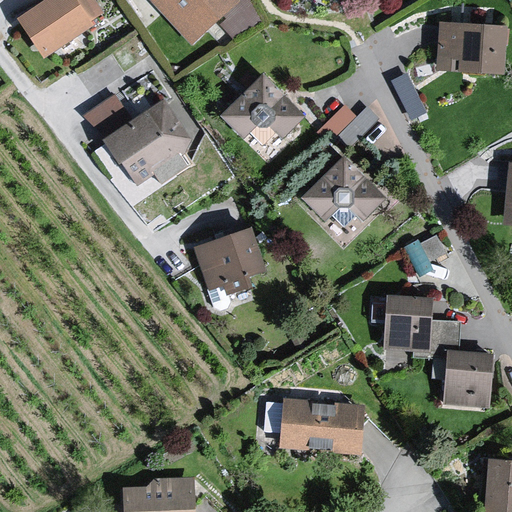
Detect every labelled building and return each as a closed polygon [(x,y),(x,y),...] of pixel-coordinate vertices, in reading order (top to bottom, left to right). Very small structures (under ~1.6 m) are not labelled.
[(50,0),(19,21),(46,60),(95,27),(92,21),(77,0),(50,0)] [(95,0),(77,0),(92,21),(104,13),(95,0)] [(150,0),(193,46),(224,17),(241,2),(238,0),(150,0)] [(263,22),(249,0),(242,0),(241,2),(224,17),(227,20),(220,26),(234,41),(263,22)] [(509,29),(441,24),(437,72),(506,77),(509,29)] [(240,81),(248,89),(257,80),(249,72),(240,81)] [(408,74),(392,81),(413,122),(428,114),(408,74)] [(308,119),(265,76),(221,120),(244,143),(259,129),(271,129),(284,142),(308,119)] [(100,132),(106,141),(134,122),(116,95),(84,117),(100,132)] [(194,142),(165,101),(134,122),(106,141),(104,143),(121,167),(124,166),(137,187),(155,176),(162,188),(191,169),(184,158),(186,156),(194,142)] [(337,140),(359,118),(346,105),(318,134),(331,146),(337,140)] [(380,120),(368,108),(359,118),(337,140),(349,151),(380,120)] [(346,158),(303,201),(326,224),(340,210),(350,210),(364,224),(389,200),(346,158)] [(511,164),(510,164),(503,227),(511,227),(511,164)] [(253,230),(194,250),(209,292),(224,287),(228,298),(254,289),(251,280),(268,274),(253,230)] [(438,236),(421,244),(430,263),(447,255),(438,236)] [(421,244),(419,241),(403,249),(417,278),(434,270),(430,263),(421,244)] [(436,301),(389,297),(385,350),(414,352),(431,354),(434,321),(436,301)] [(462,323),(434,321),(431,354),(414,352),(414,358),(448,361),(449,353),(460,354),(462,323)] [(460,354),(449,353),(448,361),(444,405),(490,409),(494,357),(460,354)] [(362,457),(366,407),(285,400),(281,450),(362,457)] [(511,511),(511,463),(490,462),(486,511),(511,511)] [(197,511),(196,478),(155,480),(147,489),(125,489),(125,511),(197,511)]
